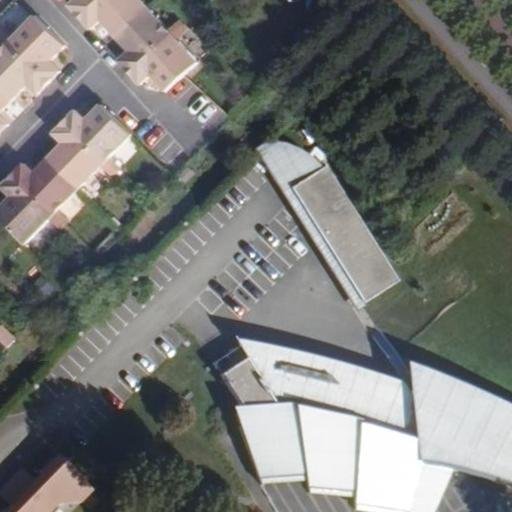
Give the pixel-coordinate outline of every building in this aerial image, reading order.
[(80,22),(104,0),(81,0),(80,1),(70,11),(80,22)] [(132,0),(104,0),(80,22),(91,34),(101,25),(103,22),(106,25),(103,27),(115,40),(145,13),(132,0)] [(115,40),(128,54),(130,51),(133,54),(130,56),(120,65),(131,77),(170,40),(165,35),(145,13),(115,40)] [(13,45),(9,49),(47,87),(58,76),(49,67),(47,65),(49,62),(52,65),(64,52),(35,23),(13,45)] [(170,40),(181,29),(177,24),(165,35),(170,40)] [(181,29),(170,40),(174,44),(185,34),(181,29)] [(0,36),(0,40),(9,49),(13,45),(2,34),(0,36)] [(0,49),(5,54),(9,49),(0,40),(0,49)] [(170,40),(131,77),(141,88),(150,79),(153,77),(156,79),(153,82),(165,94),(195,66),(174,44),(170,40)] [(25,86),(27,88),(37,98),(47,87),(9,49),(5,54),(0,58),(0,91),(12,104),(25,91),(22,88),(25,86)] [(0,115),(12,104),(0,91),(0,134),(6,128),(0,122),(0,115)] [(89,130),(86,127),(76,117),(65,128),(103,166),(108,162),(129,141),(101,113),(89,124),(92,127),(89,130)] [(103,166),(65,128),(54,139),(64,149),(66,151),(64,154),(61,151),(49,164),(77,192),(99,171),(103,166)] [(289,207),(313,183),(309,179),(297,166),(280,157),(263,153),(255,154),(289,207)] [(108,162),(103,166),(114,177),(118,173),(108,162)] [(24,170),(13,180),(51,218),(56,214),(77,192),(49,164),(36,177),(38,179),(36,182),(33,179),(24,170)] [(114,177),(103,166),(99,171),(109,182),(114,177)] [(387,284),(318,177),(313,183),(289,207),(334,277),(340,273),(349,289),(344,293),(353,306),(387,284)] [(51,218),(13,180),(2,191),(11,200),(14,203),(11,205),(9,203),(0,211),(0,223),(23,246),(47,223),(51,218)] [(51,218),(62,229),(67,225),(56,214),(51,218)] [(58,234),(62,229),(51,218),(47,223),(58,234)] [(349,289),(340,273),(334,277),(344,293),(349,289)] [(0,343),(6,349),(15,337),(0,325),(0,343)] [(511,422),(484,408),(444,391),(405,377),(402,383),(417,406),(409,411),(399,396),(363,383),(354,389),(346,377),(271,359),(227,350),(225,351),(233,355),(233,362),(234,364),(211,380),(230,410),(240,424),(230,430),(253,482),(299,472),(300,487),(345,495),(346,508),(371,510),(379,511),(424,511),(442,471),(481,483),(511,494),(511,422)] [(240,424),(230,410),(222,412),(230,430),(240,424)] [(83,495),(47,461),(30,478),(32,480),(25,488),(1,511),(45,511),(49,509),(71,507),(83,495)] [(1,511),(25,488),(20,482),(0,502),(0,510),(1,511)]
